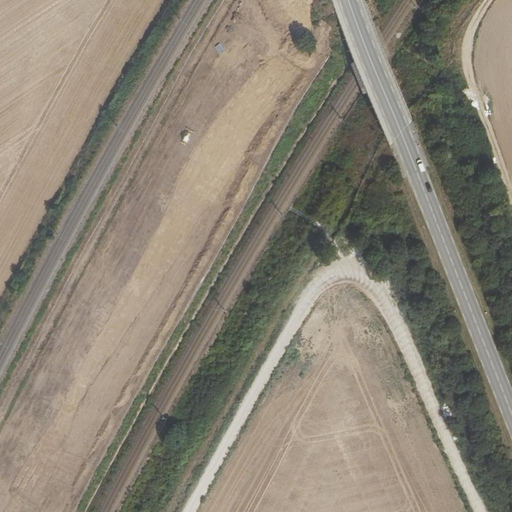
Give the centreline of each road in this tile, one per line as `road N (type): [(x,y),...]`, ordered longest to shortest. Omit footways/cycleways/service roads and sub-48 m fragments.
road 1 (track): [(197,511),(299,326),(338,283),(382,298),(474,511)]
road 2 (secondary): [(349,0),(511,414)]
road 3 (track): [(5,511),(192,151)]
road 4 (track): [(511,208),(466,57),(471,25),(490,0)]
